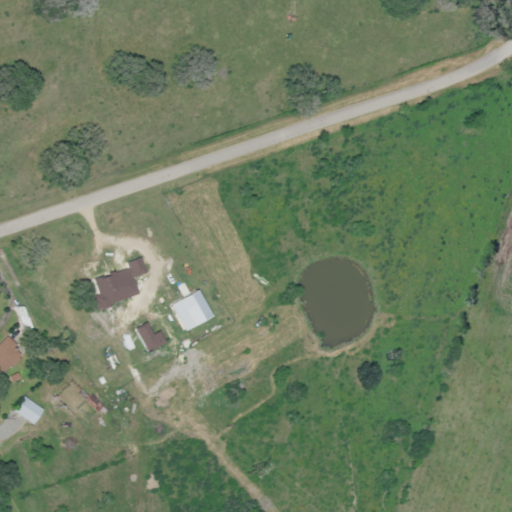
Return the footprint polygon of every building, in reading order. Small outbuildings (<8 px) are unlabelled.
[(138,295),(132,277),(144,273),(139,258),(124,263),(126,268),(93,279),(98,294),(92,296),(96,309),(138,295)] [(212,316),(198,289),(169,304),(183,331),(212,316)] [(137,328),(146,352),(166,344),(160,331),(152,334),(148,324),(137,328)] [(0,373),(18,353),(12,348),(15,344),(6,335),(0,342),(0,373)] [(33,424),(43,409),(23,396),(13,411),(33,424)]
